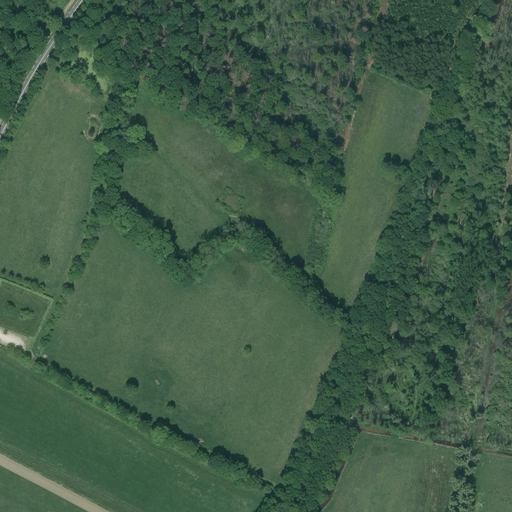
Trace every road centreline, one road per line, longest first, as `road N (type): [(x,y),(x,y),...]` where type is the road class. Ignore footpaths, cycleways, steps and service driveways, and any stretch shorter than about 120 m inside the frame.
road 1 (track): [(27,354),(280,488),(291,511)]
road 2 (track): [(43,57),(106,105),(91,203),(109,208)]
road 3 (primary): [(0,137),(82,0)]
